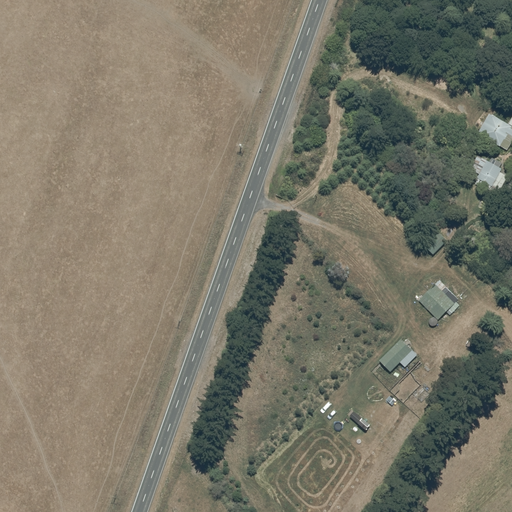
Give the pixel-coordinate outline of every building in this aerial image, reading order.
[(511,118),(509,124),(490,114),(478,135),(507,151),(511,141),(511,118)] [(510,173),(499,167),(502,161),(489,154),(485,159),(478,156),(471,169),(481,174),(476,183),(479,185),(485,188),(483,192),(488,195),(496,199),(501,191),(510,173)] [(450,236),(440,227),(424,244),(434,253),(450,236)] [(452,312),(460,305),(458,303),(461,300),(448,287),(441,280),(420,301),(435,316),(428,322),(433,327),(450,310),(452,312)] [(417,355),(401,339),(379,360),(390,371),(400,362),(405,367),(417,355)]
